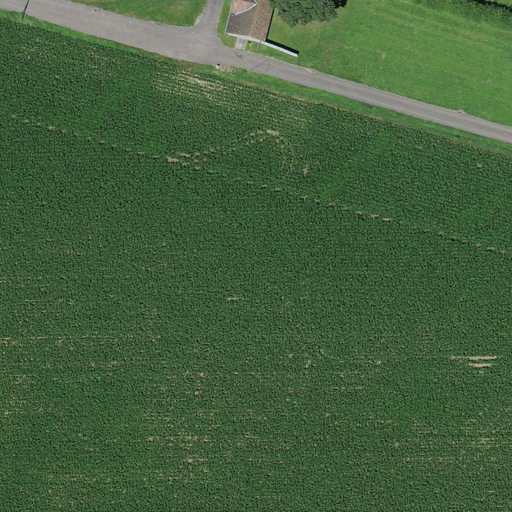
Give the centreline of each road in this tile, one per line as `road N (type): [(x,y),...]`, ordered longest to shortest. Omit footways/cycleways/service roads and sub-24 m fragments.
road 1 (track): [(511,137),(235,59)]
road 2 (unclassified): [(235,59),(16,0)]
